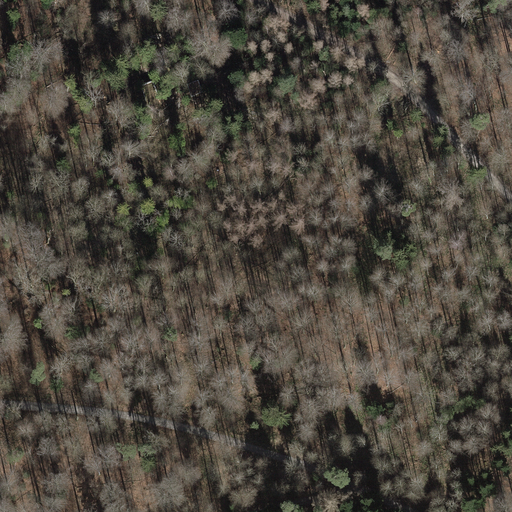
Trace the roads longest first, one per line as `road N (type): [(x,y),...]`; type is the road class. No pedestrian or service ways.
road 1 (track): [(0,403),(179,426),(285,458),(411,511)]
road 2 (track): [(511,199),(397,81),(254,0)]
